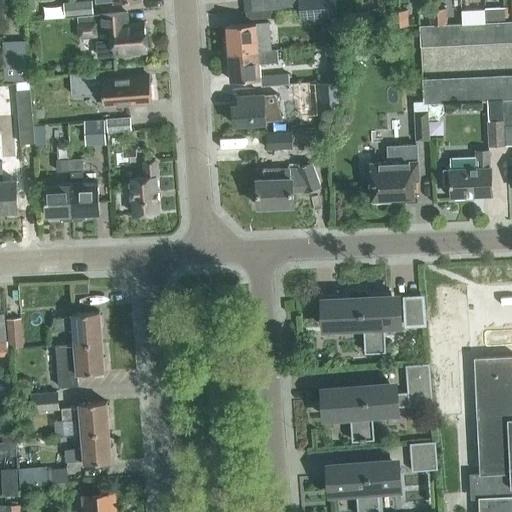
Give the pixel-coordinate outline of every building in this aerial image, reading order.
[(32,10),(31,0),(23,0),(24,10),(32,10)] [(85,0),(64,2),(65,16),(93,13),(92,0),(85,0)] [(295,0),(250,0),(252,13),(297,10),(295,0)] [(334,0),(298,0),(299,18),(335,17),(334,0)] [(505,21),(505,7),(485,8),(486,22),(493,22),(504,21),(505,21)] [(438,24),(438,8),(428,9),(429,25),(430,25),(438,24)] [(447,24),(446,8),(438,8),(438,24),(441,24),(447,24)] [(399,27),(399,9),(390,9),(390,27),(399,27)] [(408,27),(408,9),(399,9),(399,27),(408,27)] [(362,27),(361,11),(353,11),(353,27),(362,27)] [(370,27),(370,11),(361,11),(362,27),(370,27)] [(107,26),(108,39),(96,40),(98,57),(131,54),(131,51),(148,50),(147,36),(145,36),(144,22),(128,24),(127,12),(101,13),(102,27),(107,26)] [(98,37),(97,21),(95,21),(95,15),(77,16),(78,22),(76,23),(78,39),(98,37)] [(505,42),(504,21),(493,22),(494,42),(505,42)] [(256,22),(226,25),(229,52),(258,50),(271,49),(269,23),(256,24),(256,22)] [(484,43),(483,22),(472,23),(473,43),(484,43)] [(493,22),(486,22),(483,22),(484,43),(494,42),(493,22)] [(463,44),(462,23),(451,24),(452,44),(463,44)] [(473,43),(472,23),(462,23),(463,44),(473,43)] [(441,24),(438,24),(430,25),(431,45),(442,45),(441,24)] [(451,24),(447,24),(441,24),(442,45),(452,44),(451,24)] [(431,45),(430,25),(429,25),(420,25),(421,46),(431,45)] [(26,40),(3,41),(5,81),(28,80),(26,40)] [(342,63),(341,44),(326,45),(327,64),(342,63)] [(258,50),(229,52),(231,80),(261,78),(260,75),(259,63),(278,61),(277,49),(271,49),(258,50)] [(95,71),(77,72),(70,73),(72,93),(103,90),(104,105),(152,101),(150,75),(102,79),(102,80),(96,80),(95,71)] [(289,74),(265,75),(265,85),(289,84),(289,74)] [(497,100),(496,75),(485,76),(486,100),(487,100),(497,100)] [(507,100),(506,75),(496,75),(497,100),(507,100)] [(476,101),(475,76),(464,77),(465,101),(476,101)] [(486,100),(485,76),(475,76),(476,101),(486,100)] [(455,102),(454,77),(443,78),(444,102),(455,102)] [(465,101),(464,77),(454,77),(455,102),(465,101)] [(434,103),(433,78),(422,79),(423,103),(428,103),(434,103)] [(444,102),(443,78),(433,78),(434,103),(444,102)] [(295,98),(313,97),(312,81),(294,82),(295,98)] [(35,142),(31,89),(16,90),(20,143),(35,142)] [(239,104),(233,105),(234,124),(283,120),(277,93),(238,95),(239,104)] [(511,99),(507,100),(497,100),(487,100),(488,145),(505,144),(505,125),(511,124),(511,99)] [(444,102),(434,103),(428,103),(428,110),(428,119),(438,119),(444,112),(444,102)] [(428,119),(428,110),(414,111),(415,140),(429,139),(428,119)] [(317,120),(311,113),(302,121),(308,128),(317,120)] [(131,117),(106,119),(107,132),(131,130),(131,117)] [(106,143),(105,119),(84,121),(86,145),(106,143)] [(44,122),(33,122),(35,142),(35,143),(45,142),(44,122)] [(296,140),(312,138),(311,128),(295,130),(296,140)] [(292,131),(267,132),(267,148),(292,148),(292,131)] [(413,178),(418,178),(417,144),(388,145),(389,159),(390,162),(371,163),(373,201),(390,201),(390,196),(413,196),(413,178)] [(492,194),(491,166),(490,166),(489,149),(476,150),(476,157),(452,158),(452,168),(444,168),(444,184),(450,184),(451,196),(455,196),(455,198),(465,198),(464,195),(492,194)] [(98,183),(83,183),(82,170),(84,170),(84,157),(70,158),(71,170),(71,184),(73,219),(82,218),(85,215),(97,215),(97,212),(99,212),(98,183)] [(71,170),(70,158),(57,159),(57,171),(71,170)] [(2,161),(0,160),(0,210),(18,210),(16,179),(3,180),(2,161)] [(155,177),(158,177),(156,161),(144,162),(145,177),(131,178),(134,213),(158,211),(155,177)] [(305,192),(320,186),(311,162),(296,167),(296,168),(279,168),(279,167),(262,168),(262,170),(263,170),(263,179),(257,179),(258,205),(262,205),(262,207),(272,207),(272,205),(293,204),(292,190),(304,190),(305,192)] [(73,219),(71,184),(45,185),(46,214),(48,214),(48,217),(60,216),(64,219),(73,219)] [(73,284),(74,293),(88,292),(88,283),(73,284)] [(399,295),(323,299),(324,327),(363,325),(365,352),(386,351),(385,324),(400,324),(399,295)] [(427,325),(426,310),(403,311),(404,326),(427,325)] [(73,328),(74,343),(102,340),(101,325),(103,325),(102,314),(100,314),(100,311),(72,313),(72,316),(54,318),(55,330),(73,328)] [(9,347),(24,346),(21,318),(7,319),(9,347)] [(103,356),(102,340),(74,343),(76,358),(58,359),(59,371),(77,370),(77,373),(104,370),(104,367),(106,367),(105,356),(103,356)] [(7,341),(0,341),(0,355),(8,355),(7,341)] [(433,405),(429,362),(405,364),(408,391),(396,392),(395,383),(322,388),(325,417),(350,415),(352,440),(374,438),(372,413),(398,411),(397,406),(409,405),(409,407),(433,405)] [(13,379),(13,393),(30,392),(29,378),(13,379)] [(59,409),(58,390),(32,392),(33,411),(59,409)] [(81,418),(82,433),(109,431),(108,415),(110,415),(109,404),(107,404),(107,401),(79,403),(80,406),(62,408),(63,420),(81,418)] [(28,436),(27,426),(17,427),(17,437),(28,436)] [(111,446),(109,431),(82,433),(83,448),(65,449),(66,461),(84,460),(84,463),(112,461),(111,457),(114,457),(113,446),(111,446)] [(15,440),(0,441),(0,455),(16,455),(15,440)] [(438,468),(436,440),(410,442),(412,470),(438,468)] [(399,487),(397,459),(328,464),(331,493),(356,491),(357,511),(380,511),(378,489),(399,487)] [(46,465),(19,468),(20,484),(48,482),(47,468),(46,465)] [(68,481),(67,467),(47,468),(48,482),(68,481)] [(18,468),(2,468),(2,476),(18,476),(18,468)] [(115,511),(114,492),(83,494),(84,511),(115,511)]
